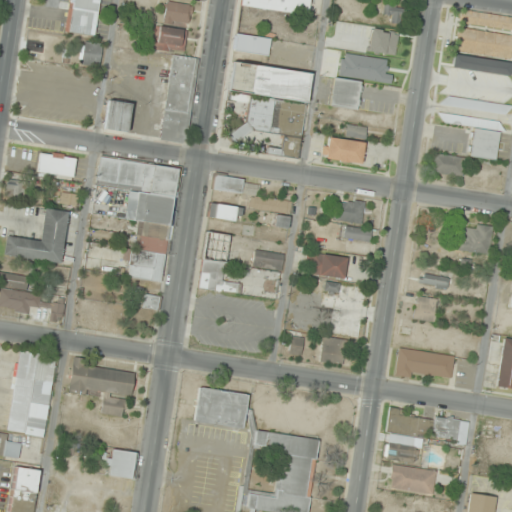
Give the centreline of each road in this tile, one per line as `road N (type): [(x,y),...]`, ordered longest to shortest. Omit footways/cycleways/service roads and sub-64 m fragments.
road 1 (residential): [(511,208),(0,127)]
road 2 (residential): [(0,328),(511,408)]
road 3 (tertiary): [(220,0),(143,511)]
road 4 (tertiary): [(359,511),(430,0)]
